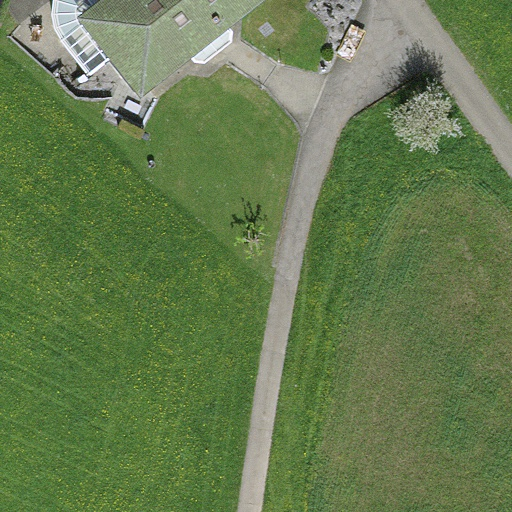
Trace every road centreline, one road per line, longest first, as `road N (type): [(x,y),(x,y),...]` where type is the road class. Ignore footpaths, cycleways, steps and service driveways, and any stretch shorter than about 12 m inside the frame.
road 1 (track): [(412,12),(353,68),(306,181),(283,271),(249,511)]
road 2 (track): [(412,12),(511,151)]
